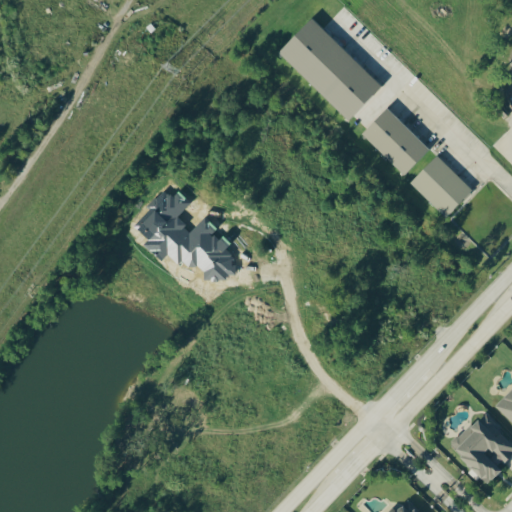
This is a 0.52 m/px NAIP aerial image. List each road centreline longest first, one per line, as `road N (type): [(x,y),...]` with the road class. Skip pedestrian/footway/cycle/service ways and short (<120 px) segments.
road 1 (track): [(0,336),(181,73),(250,0)]
road 2 (secondary): [(388,431),(511,302)]
road 3 (secondary): [(373,417),(280,511)]
road 4 (secondary): [(511,271),(424,364)]
